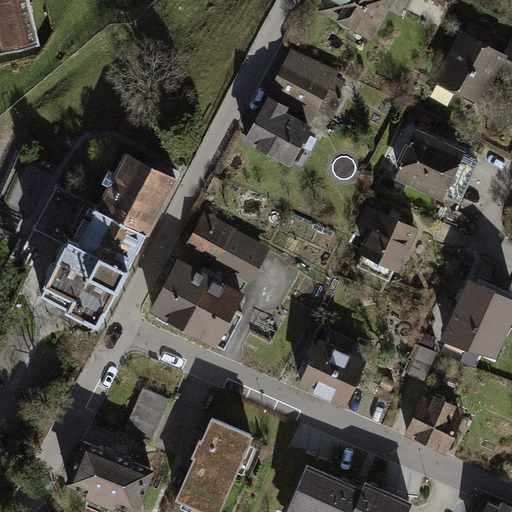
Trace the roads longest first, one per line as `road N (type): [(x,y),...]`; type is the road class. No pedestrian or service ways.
road 1 (residential): [(511,496),(118,333)]
road 2 (residential): [(292,0),(118,333)]
road 3 (residential): [(118,333),(21,511)]
